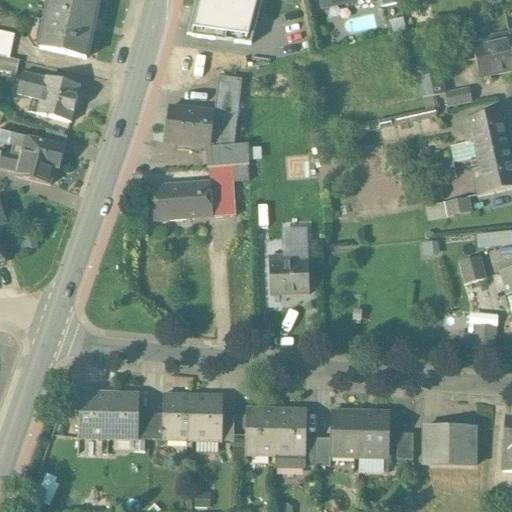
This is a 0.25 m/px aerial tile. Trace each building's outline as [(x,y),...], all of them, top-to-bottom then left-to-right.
[(98,5),(74,0),(50,0),(39,50),(86,60),(98,5)] [(190,0),(188,13),(224,21),(227,7),(228,0),(190,0)] [(228,0),(227,7),(251,12),(253,0),(228,0)] [(320,0),(322,9),(363,0),(320,0)] [(379,0),(382,8),(399,4),(398,0),(379,0)] [(275,31),(247,25),(244,41),(271,47),(275,31)] [(14,36),(0,32),(0,57),(9,60),(14,36)] [(511,49),(510,42),(486,47),(485,40),(471,43),(479,80),(511,72),(511,49)] [(271,47),(244,41),(241,57),(246,58),(268,63),(271,47)] [(9,60),(0,57),(0,73),(16,77),(19,62),(9,60)] [(439,73),(417,78),(422,100),(444,96),(439,73)] [(80,88),(47,79),(46,81),(23,75),(18,96),(29,99),(25,113),(71,125),(80,88)] [(241,81),(218,78),(215,105),(238,107),(241,81)] [(468,90),(444,96),(447,109),(471,103),(468,90)] [(238,107),(215,105),(214,115),(210,150),(205,149),(207,169),(208,169),(249,166),(248,146),(233,147),(238,107)] [(214,115),(168,109),(164,145),(205,149),(210,150),(214,115)] [(498,114),(461,122),(464,136),(472,135),(477,158),(507,151),(498,114)] [(407,134),(438,130),(436,115),(405,119),(407,134)] [(68,138),(47,131),(44,144),(65,149),(68,138)] [(44,144),(26,140),(26,139),(11,136),(8,147),(24,151),(23,155),(0,149),(0,171),(17,175),(16,178),(51,187),(55,171),(60,172),(65,149),(44,144)] [(511,175),(507,151),(477,158),(482,181),(475,183),(478,196),(511,188),(511,175)] [(208,169),(209,184),(233,182),(249,181),(249,166),(208,169)] [(233,182),(209,184),(212,219),(235,218),(233,182)] [(209,184),(151,188),(153,223),(212,219),(209,184)] [(467,200),(446,204),(448,218),(470,214),(467,200)] [(448,218),(446,204),(427,208),(430,221),(448,218)] [(511,239),(511,232),(476,234),(477,248),(511,246),(511,239)] [(308,265),(283,265),(283,258),(269,259),(270,297),(308,295),(308,265)] [(479,258),(458,264),(464,286),(485,280),(479,258)] [(511,268),(500,272),(504,286),(511,285),(511,289),(511,268)] [(497,317),(474,315),(471,350),(494,352),(497,317)] [(109,396),(79,395),(78,440),(108,441),(109,396)] [(139,397),(109,396),(108,441),(138,442),(138,416),(139,397)] [(193,398),(163,397),(162,417),(162,442),(191,443),(193,398)] [(223,399),(193,398),(191,443),(222,444),(223,399)] [(276,412),(246,411),(246,437),(245,457),(246,457),(275,457),(276,412)] [(307,413),(276,412),(275,457),(304,458),(306,458),(306,440),(307,413)] [(360,414),(331,413),(330,440),(330,458),(330,459),(359,459),(360,414)] [(389,415),(360,414),(359,459),(388,460),(389,415)] [(150,416),(138,416),(138,442),(150,442),(150,416)] [(162,417),(150,416),(150,442),(162,442),(162,417)] [(511,419),(507,420),(507,419),(506,419),(503,450),(511,450),(511,419)] [(475,430),(423,429),(422,466),(474,468),(475,430)] [(413,435),(397,435),(396,461),(412,462),(413,435)] [(246,437),(233,437),(233,467),(246,467),(246,457),(245,457),(246,437)] [(317,440),(306,440),(306,458),(304,458),(304,468),(317,468),(317,440)] [(330,440),(317,440),(317,468),(330,468),(330,459),(330,458),(330,440)] [(511,450),(503,450),(502,473),(511,474),(511,450)]
